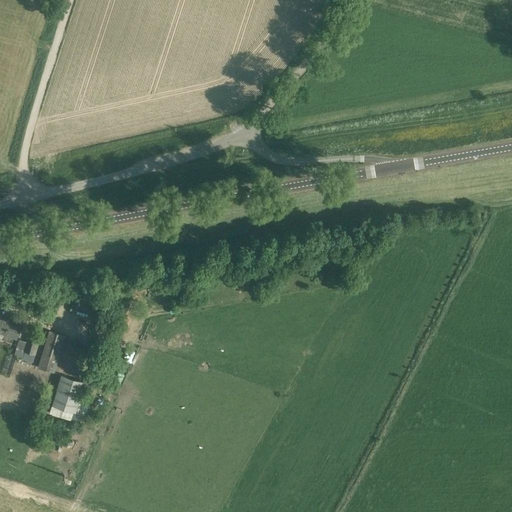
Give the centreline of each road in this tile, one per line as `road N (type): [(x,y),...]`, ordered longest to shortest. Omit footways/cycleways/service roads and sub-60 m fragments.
road 1 (secondary): [(0,244),(395,168)]
road 2 (unclassified): [(242,132),(175,163),(14,203)]
road 3 (unclassified): [(14,203),(69,0)]
road 4 (unclassified): [(242,132),(318,48),(345,0)]
road 5 (unclassified): [(395,168),(376,160),(275,158),(242,132)]
